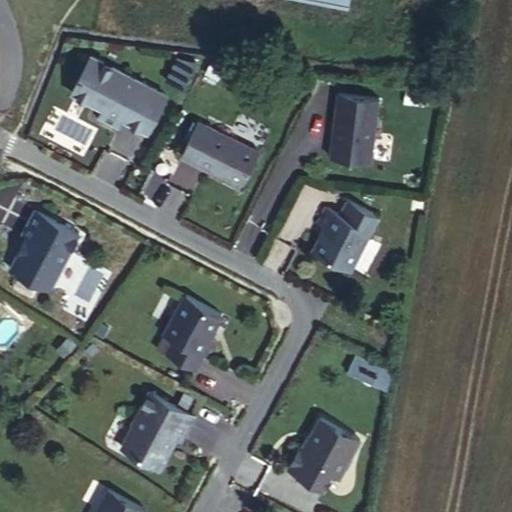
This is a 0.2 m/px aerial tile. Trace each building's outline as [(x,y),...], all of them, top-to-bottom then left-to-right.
[(95,54),(76,90),(107,107),(103,115),(122,126),(127,118),(152,131),(171,94),(95,54)] [(342,92),(333,156),(373,161),(382,97),(342,92)] [(202,119),(184,153),(228,175),(227,177),(245,186),(263,150),(202,119)] [(316,250),(352,269),(380,215),(351,201),(344,214),(329,206),(320,223),(328,226),(316,250)] [(49,282),(56,280),(83,230),(38,206),(25,231),(30,233),(14,263),(49,282)] [(168,351),(197,367),(205,353),(210,356),(219,339),(211,335),(224,312),(188,292),(166,332),(176,337),(168,351)] [(384,363),(360,350),(351,366),(375,379),(384,363)] [(384,363),(375,379),(389,386),(397,370),(384,363)] [(126,444),(163,464),(172,448),(171,444),(176,434),(183,438),(196,414),(152,390),(135,422),(136,425),(126,444)] [(288,464),(326,485),(334,471),(341,475),(362,437),(323,416),(307,444),(301,440),(288,464)] [(110,485),(95,511),(144,511),(148,506),(110,485)]
